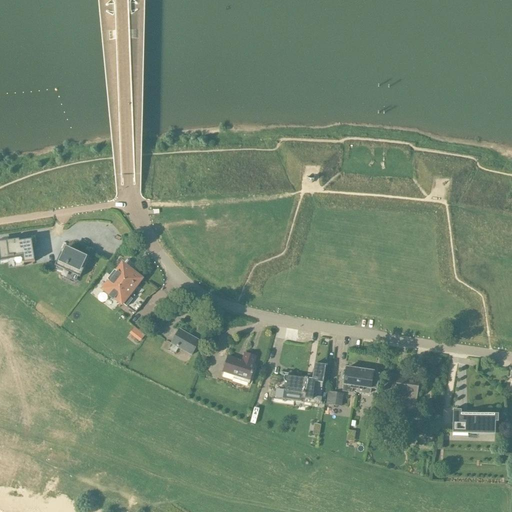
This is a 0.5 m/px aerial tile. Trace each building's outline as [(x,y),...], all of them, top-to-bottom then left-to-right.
[(24,263),(25,263),(35,262),(33,247),(32,240),(20,241),(20,239),(0,240),(0,247),(1,257),(23,255),(24,263)] [(64,254),(61,252),(61,253),(55,266),(64,270),(65,271),(66,269),(73,272),(72,274),(80,277),(89,257),(75,250),(74,252),(66,249),(64,254)] [(122,303),(127,307),(135,313),(148,296),(156,291),(123,265),(104,290),(122,303)] [(192,355),(199,342),(179,330),(172,344),(192,355)] [(140,342),(145,335),(140,331),(135,338),(140,342)] [(253,364),(256,357),(244,353),(242,360),(228,356),(223,372),(249,381),(254,365),(253,364)] [(284,373),(287,377),(286,378),(286,379),(285,379),(285,380),(285,381),(286,382),(286,383),(287,383),(288,384),(287,388),(286,391),(303,394),(302,399),(312,400),(315,383),(323,384),(326,365),(314,364),(312,379),(308,378),(307,379),(294,377),(295,374),(284,373)] [(357,387),(360,370),(354,369),(353,367),(349,366),(347,368),(346,368),(344,385),(357,387)] [(365,371),(360,370),(357,387),(371,389),(373,372),(372,372),(371,370),(367,369),(365,371)] [(389,374),(388,380),(384,380),(383,389),(387,389),(386,392),(401,395),(400,402),(416,405),(419,381),(408,379),(408,377),(389,374)] [(342,407),(344,394),(328,392),(326,405),(342,407)] [(498,415),(486,414),(461,414),(461,410),(453,410),(453,431),(484,432),(484,435),(495,435),(495,423),(498,423),(498,415)]
